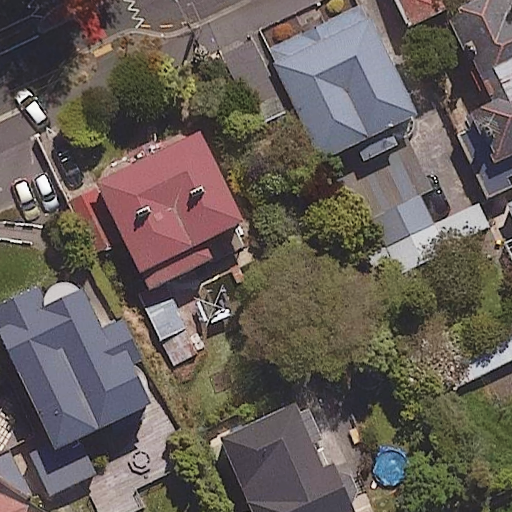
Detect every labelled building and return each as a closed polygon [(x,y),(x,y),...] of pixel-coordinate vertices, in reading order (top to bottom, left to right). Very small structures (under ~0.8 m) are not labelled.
[(445,8),(441,0),(401,0),(412,23),(445,8)] [(511,0),(470,0),(452,8),(502,113),(485,121),(501,157),(511,152),(511,0)] [(415,112),(370,13),(276,56),(322,157),(358,140),(366,157),(400,141),(392,123),(415,112)] [(247,215),(199,126),(69,195),(98,250),(126,236),(154,287),(215,255),(206,237),(247,215)] [(480,199),(434,222),(421,197),(365,224),(391,276),(493,226),(480,199)] [(51,493),(84,478),(99,511),(136,511),(145,508),(137,490),(184,469),(168,433),(180,428),(129,315),(111,323),(92,280),(49,300),(41,284),(0,302),(0,333),(50,445),(33,453),(51,493)] [(511,358),(511,330),(447,366),(458,387),(511,358)] [(332,485),(302,415),(227,447),(254,511),(357,511),(343,480),(332,485)] [(0,511),(23,511),(28,501),(0,489),(0,511)]
